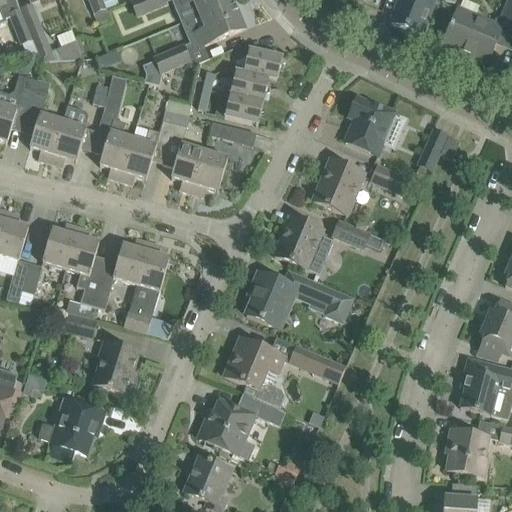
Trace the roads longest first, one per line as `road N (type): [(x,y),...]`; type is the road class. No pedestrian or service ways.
road 1 (residential): [(511,167),(436,348),(415,417),(402,511)]
road 2 (residential): [(107,490),(153,453),(239,234)]
road 3 (residential): [(239,234),(0,175)]
road 4 (residential): [(239,234),(341,43)]
road 5 (residential): [(341,43),(511,133)]
